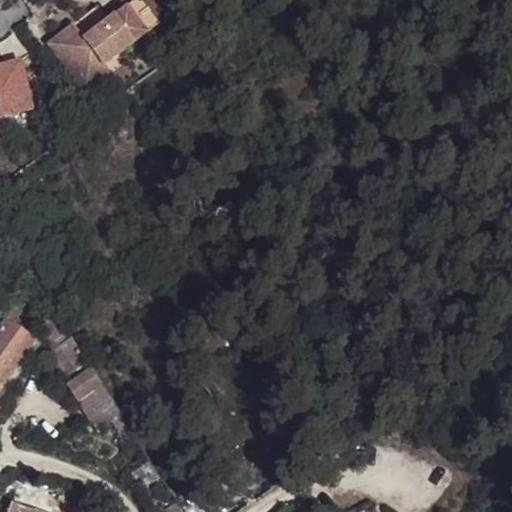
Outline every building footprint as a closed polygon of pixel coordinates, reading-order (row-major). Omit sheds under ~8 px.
[(70,27),(44,46),(73,84),(98,65),(100,68),(101,68),(156,25),(136,0),(134,0),(81,41),(70,27)] [(0,68),(0,105),(1,105),(7,116),(28,111),(16,64),(0,68)] [(98,65),(73,84),(82,96),(108,76),(101,68),(100,68),(98,65)] [(0,370),(7,376),(32,340),(0,316),(0,370)] [(71,380),(89,369),(58,321),(41,332),(52,350),(48,352),(67,382),(71,380)] [(81,395),(99,385),(89,369),(71,380),(81,395)] [(89,417),(112,405),(99,385),(81,395),(77,397),(89,417)] [(114,417),(118,414),(114,408),(112,405),(89,417),(96,427),(105,422),(114,417)] [(124,432),(114,417),(105,422),(116,438),(124,432)] [(151,475),(144,464),(135,469),(143,481),(151,475)] [(11,499),(9,505),(27,511),(37,511),(39,509),(11,499)]
